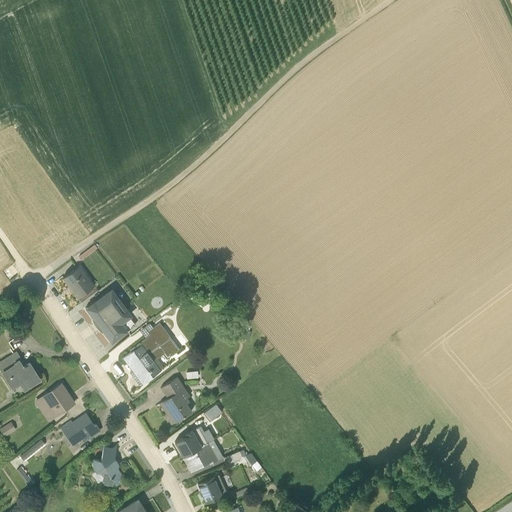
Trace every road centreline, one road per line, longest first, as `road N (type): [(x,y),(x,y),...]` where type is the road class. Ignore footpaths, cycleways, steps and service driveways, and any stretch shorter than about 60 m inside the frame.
road 1 (track): [(31,274),(152,197),(305,60),(388,0)]
road 2 (residential): [(183,511),(31,274)]
